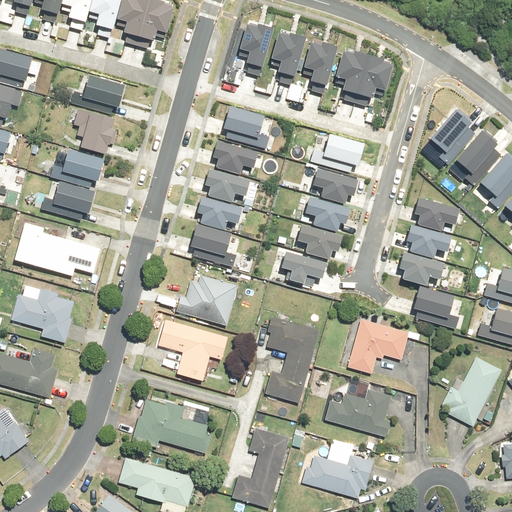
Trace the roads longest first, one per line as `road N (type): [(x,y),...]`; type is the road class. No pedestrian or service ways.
road 1 (residential): [(189,82),(86,436),(68,468),(16,511)]
road 2 (residential): [(189,82),(402,143)]
road 3 (residential): [(0,29),(189,82)]
road 4 (residential): [(402,143),(365,278)]
